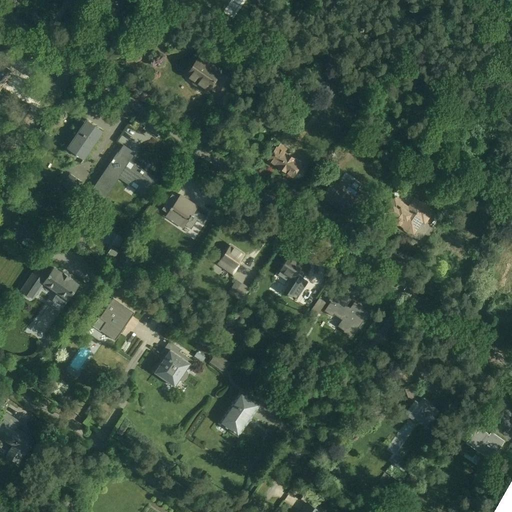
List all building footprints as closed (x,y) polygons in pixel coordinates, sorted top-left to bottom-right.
[(185,79),(209,93),(222,71),(198,56),(185,79)] [(87,160),(107,132),(87,119),(68,147),(87,160)] [(269,160),(301,180),(313,160),(281,141),(269,160)] [(138,154),(125,144),(92,187),(104,196),(120,176),(146,197),(159,180),(134,160),(138,154)] [(324,196),(353,215),(365,196),(336,178),(324,196)] [(202,223),(209,213),(174,190),(162,209),(169,213),(166,218),(183,229),(187,224),(193,228),(198,221),(202,223)] [(383,212),(414,233),(424,218),(429,222),(438,210),(416,195),(410,204),(395,194),(383,212)] [(461,259),(468,248),(450,235),(442,247),(461,259)] [(233,277),(249,256),(232,244),(216,265),(233,277)] [(511,282),(511,247),(500,263),(511,270),(511,271),(507,279),(511,282)] [(274,271),(296,286),(308,267),(287,253),(274,271)] [(66,307),(83,284),(56,265),(52,271),(40,262),(22,288),(35,298),(45,283),(58,292),(54,298),(66,307)] [(354,330),(368,309),(341,291),(327,312),(354,330)] [(318,311),(326,297),(318,292),(309,306),(318,311)] [(93,324),(117,340),(136,312),(113,296),(93,324)] [(176,386),(192,362),(172,348),(156,372),(176,386)] [(222,425),(241,437),(262,406),(243,394),(222,425)] [(430,427),(443,410),(421,395),(409,412),(430,427)] [(17,465),(34,443),(3,421),(0,425),(0,437),(12,446),(5,456),(17,465)] [(468,441),(493,457),(505,438),(480,422),(468,441)] [(329,511),(304,496),(296,508),(302,511),(329,511)]
